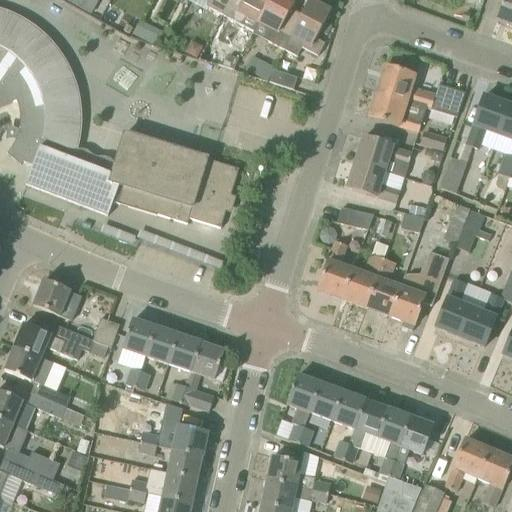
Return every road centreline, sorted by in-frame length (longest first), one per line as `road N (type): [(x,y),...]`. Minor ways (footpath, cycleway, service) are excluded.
road 1 (residential): [(263,327),(354,39),(371,21)]
road 2 (residential): [(511,423),(263,327)]
road 3 (residential): [(263,327),(147,294),(21,237)]
road 4 (residential): [(222,511),(263,327)]
road 5 (residential): [(511,67),(371,21)]
